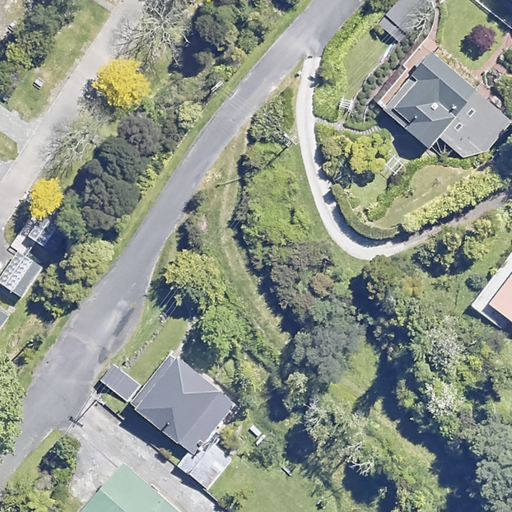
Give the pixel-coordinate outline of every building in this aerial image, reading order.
[(511,126),(511,112),(422,44),(377,103),(473,177),(511,126)] [(69,230),(48,214),(32,237),(53,252),(69,230)] [(511,237),(458,307),(511,348),(511,237)] [(41,268),(19,254),(1,282),(24,296),(41,268)] [(0,330),(9,317),(0,310),(0,330)] [(230,412),(172,360),(133,403),(191,454),(230,412)] [(172,511),(115,461),(69,511),(172,511)]
